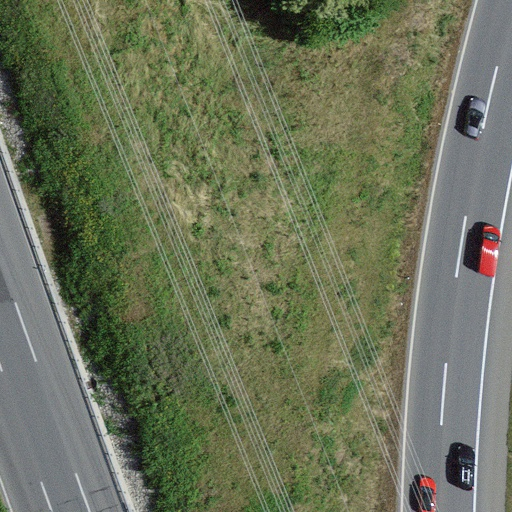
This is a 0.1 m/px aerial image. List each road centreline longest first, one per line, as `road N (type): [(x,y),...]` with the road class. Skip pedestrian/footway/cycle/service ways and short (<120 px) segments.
road 1 (motorway): [(438,511),(461,244),(511,14)]
road 2 (motorway): [(71,511),(0,310)]
